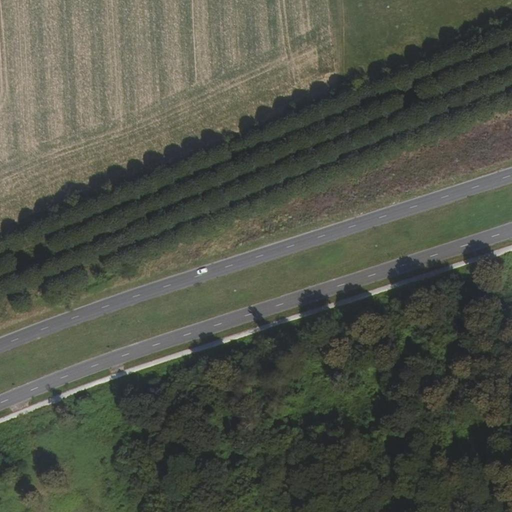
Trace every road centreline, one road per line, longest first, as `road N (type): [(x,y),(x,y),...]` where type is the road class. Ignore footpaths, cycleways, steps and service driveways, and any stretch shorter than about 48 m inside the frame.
road 1 (secondary): [(0,402),(511,229)]
road 2 (secondary): [(511,174),(0,345)]
